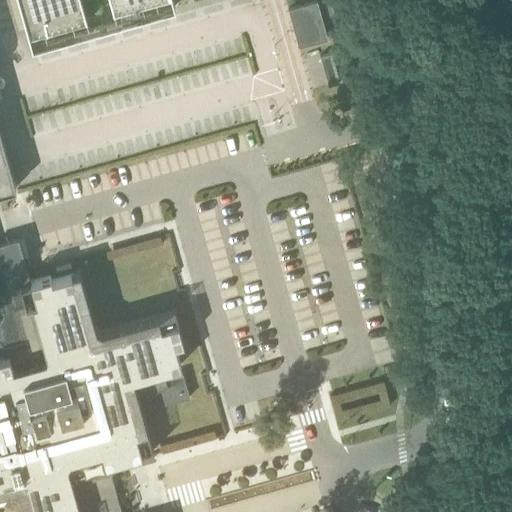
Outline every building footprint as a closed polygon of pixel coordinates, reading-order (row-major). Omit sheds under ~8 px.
[(0,0),(0,192),(16,188),(0,133),(0,0),(19,0),(28,30),(29,34),(86,18),(80,0),(109,0),(113,11),(119,9),(138,4),(150,0),(0,0)] [(287,9),(298,47),(327,39),(317,1),(287,9)] [(319,56),(328,86),(340,83),(331,53),(319,56)] [(369,81),(369,78),(368,69),(351,70),(352,82),(369,81)] [(121,511),(108,464),(141,454),(135,433),(140,431),(147,429),(137,395),(143,393),(148,410),(189,398),(182,373),(165,378),(162,370),(180,365),(174,344),(183,342),(177,322),(160,327),(159,323),(157,317),(100,333),(94,330),(78,272),(72,274),(51,280),(50,276),(35,280),(30,281),(24,259),(1,266),(0,262),(0,301),(4,315),(0,321),(0,341),(1,342),(5,357),(0,357),(0,490),(13,487),(18,491),(24,511),(121,511)]
